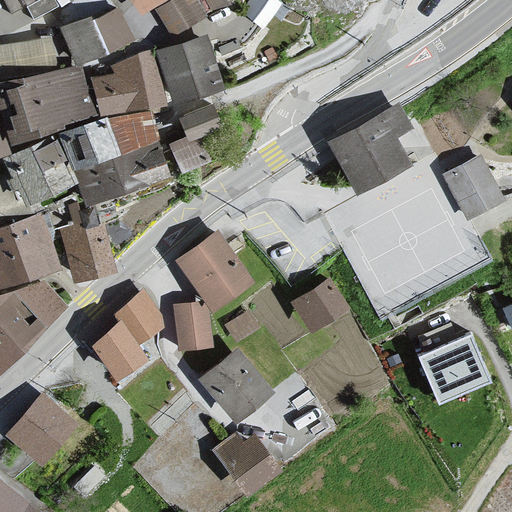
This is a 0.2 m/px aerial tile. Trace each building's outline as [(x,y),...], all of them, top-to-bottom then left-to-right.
[(49,0),(0,0),(0,5),(6,17),(20,9),(29,23),(54,8),(49,0)] [(119,0),(129,15),(152,0),(119,0)] [(202,0),(165,0),(143,10),(158,38),(173,30),(197,17),(205,9),(202,0)] [(228,0),(202,0),(205,9),(229,2),(228,0)] [(274,0),(252,0),(245,9),(263,24),(279,4),(274,0)] [(107,9),(82,19),(92,55),(123,43),(107,9)] [(80,16),(51,30),(64,67),(92,55),(82,19),(80,16)] [(176,102),(223,86),(207,37),(182,44),(160,52),(176,102)] [(117,76),(97,79),(103,113),(160,102),(151,53),(136,56),(133,57),(134,60),(115,64),(117,76)] [(64,67),(0,84),(0,92),(10,131),(15,144),(67,124),(79,121),(70,66),(64,67)] [(211,104),(179,119),(186,138),(200,133),(218,129),(219,126),(211,104)] [(395,105),(331,142),(359,191),(408,164),(392,136),(408,127),(395,105)] [(156,144),(146,113),(110,125),(108,119),(72,131),(65,133),(77,170),(87,202),(166,177),(156,144)] [(0,155),(10,152),(0,124),(0,155)] [(186,138),(171,141),(184,171),(215,159),(200,133),(186,138)] [(33,150),(7,162),(29,202),(72,184),(53,141),(33,150)] [(481,156),(445,174),(468,219),(504,201),(481,156)] [(76,226),(62,229),(65,241),(73,277),(113,268),(103,225),(96,227),(92,209),(73,213),(76,226)] [(47,216),(0,230),(0,282),(57,265),(49,240),(47,234),(52,233),(47,216)] [(217,233),(177,259),(206,301),(209,310),(252,285),(217,233)] [(329,280),(290,304),(309,334),(348,310),(329,280)] [(0,297),(0,369),(63,308),(43,283),(0,297)] [(116,314),(123,324),(136,343),(165,322),(159,314),(145,294),(116,314)] [(209,310),(206,301),(177,305),(182,350),(214,348),(209,310)] [(511,304),(503,308),(511,328),(511,304)] [(238,334),(258,318),(247,305),(227,322),(238,334)] [(110,333),(95,344),(118,377),(146,358),(136,343),(123,324),(110,333)] [(472,331),(418,354),(439,401),(492,378),(472,331)] [(238,351),(204,379),(219,397),(237,421),(273,395),(238,351)] [(44,394),(6,437),(41,467),(79,424),(44,394)] [(214,451),(248,494),(280,470),(253,436),(244,443),(237,433),(214,451)] [(0,511),(40,511),(0,483),(0,511)]
